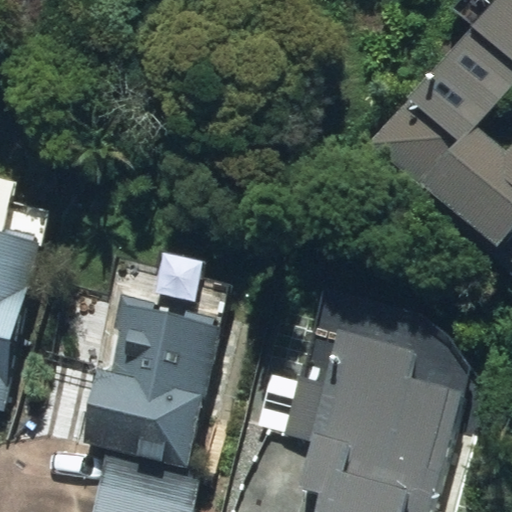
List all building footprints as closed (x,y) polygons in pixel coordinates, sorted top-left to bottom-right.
[(0,0),(40,24),(54,0),(0,0)] [(511,0),(497,0),(364,157),(418,203),(434,185),(511,250),(511,0)] [(0,339),(21,346),(50,250),(0,235),(0,339)] [(228,330),(129,306),(96,443),(195,467),(228,330)] [(348,337),(342,385),(310,380),(300,439),(327,443),(316,504),(360,511),(461,511),(481,397),(422,387),(428,351),(348,337)] [(99,475),(97,511),(200,511),(202,479),(99,475)]
